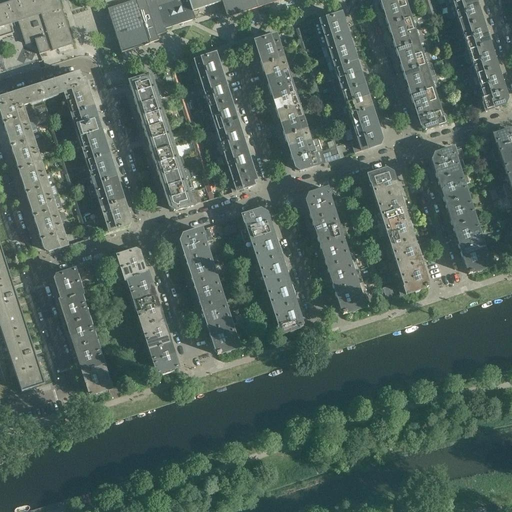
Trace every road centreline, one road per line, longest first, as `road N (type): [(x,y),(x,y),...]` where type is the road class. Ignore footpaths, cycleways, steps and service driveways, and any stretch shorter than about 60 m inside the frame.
road 1 (residential): [(0,87),(90,62),(150,236)]
road 2 (residential): [(33,275),(69,389),(0,413)]
road 3 (residential): [(408,151),(359,0)]
road 4 (residential): [(323,336),(280,193)]
road 5 (residential): [(454,292),(408,151)]
road 6 (residential): [(195,376),(150,236)]
road 7 (residential): [(280,193),(239,56)]
road 8 (residential): [(280,193),(150,236)]
road 9 (residential): [(408,151),(280,193)]
road 10 (residential): [(150,236),(33,275)]
